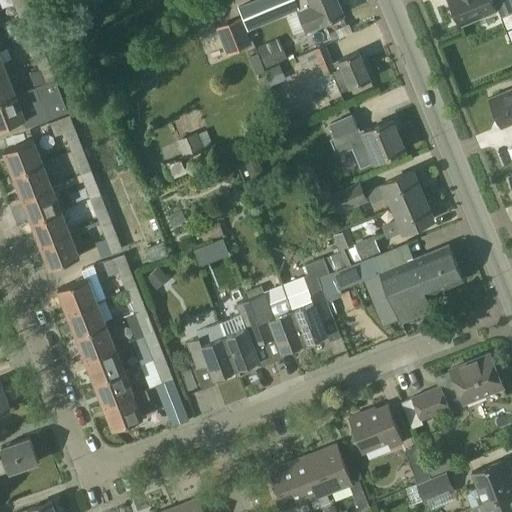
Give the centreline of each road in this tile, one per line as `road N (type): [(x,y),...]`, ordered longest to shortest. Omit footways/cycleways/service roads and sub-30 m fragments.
road 1 (residential): [(214,427),(84,473),(0,250)]
road 2 (unclassified): [(511,306),(389,0)]
road 3 (residential): [(511,311),(214,427)]
